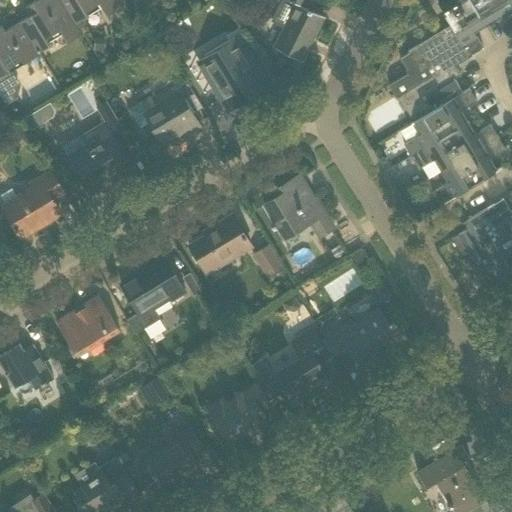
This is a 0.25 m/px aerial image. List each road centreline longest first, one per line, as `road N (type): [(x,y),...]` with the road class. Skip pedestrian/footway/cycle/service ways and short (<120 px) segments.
road 1 (residential): [(0,306),(319,117)]
road 2 (residential): [(473,363),(319,117)]
road 3 (residential): [(473,363),(238,511)]
road 4 (residential): [(319,117),(381,0)]
